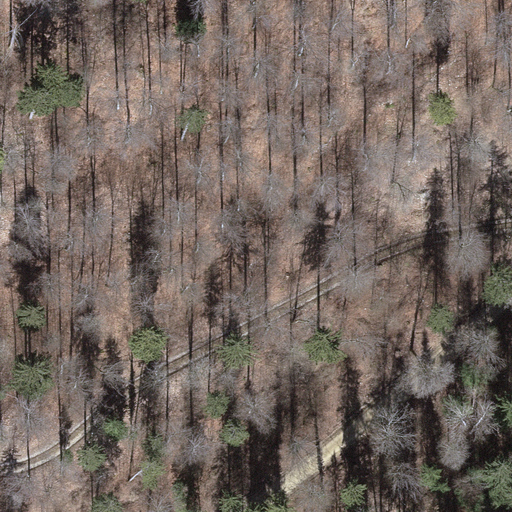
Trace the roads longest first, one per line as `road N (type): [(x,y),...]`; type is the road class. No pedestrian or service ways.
road 1 (track): [(0,467),(72,440),(138,383),(401,251),(468,226),(511,224)]
road 2 (track): [(194,355),(210,304),(259,236),(370,145),(511,46)]
road 3 (track): [(511,291),(238,511)]
